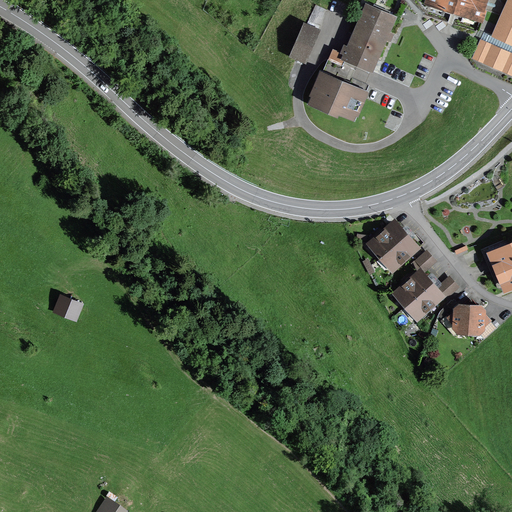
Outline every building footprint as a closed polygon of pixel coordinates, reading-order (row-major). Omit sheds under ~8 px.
[(484,8),(497,12),(500,0),(428,0),(428,2),(446,7),(445,8),(481,18),(484,8)] [(511,0),(508,0),(493,34),(492,36),(511,44),(511,0)] [(345,59),(368,69),(371,70),(394,17),(367,6),(346,55),(345,59)] [(320,31),(307,25),(296,54),(308,59),(320,31)] [(511,53),(481,39),(472,58),(511,75),(511,53)] [(355,111),(357,112),(369,85),(352,78),(357,68),(367,72),(368,69),(345,59),(342,65),(328,59),(313,93),(316,94),(312,102),(337,113),(338,110),(352,117),(355,111)] [(371,243),(393,268),(415,248),(393,223),(371,243)] [(511,240),(510,242),(511,247),(497,253),(501,263),(497,264),(506,287),(511,284),(511,240)] [(396,292),(418,317),(440,297),(418,272),(396,292)] [(61,298),(56,310),(75,318),(80,305),(61,298)] [(490,320),(479,307),(461,305),(448,317),(459,330),(477,331),(490,320)] [(98,511),(120,511),(106,502),(98,511)]
